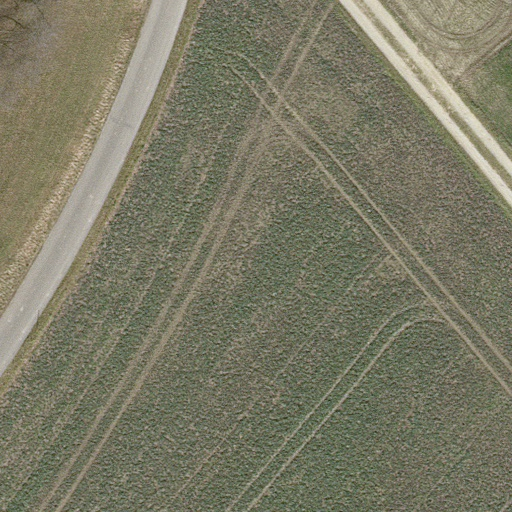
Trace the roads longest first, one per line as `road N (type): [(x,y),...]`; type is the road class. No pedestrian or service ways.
road 1 (unclassified): [(0,371),(116,164),(179,0)]
road 2 (track): [(361,0),(511,183)]
